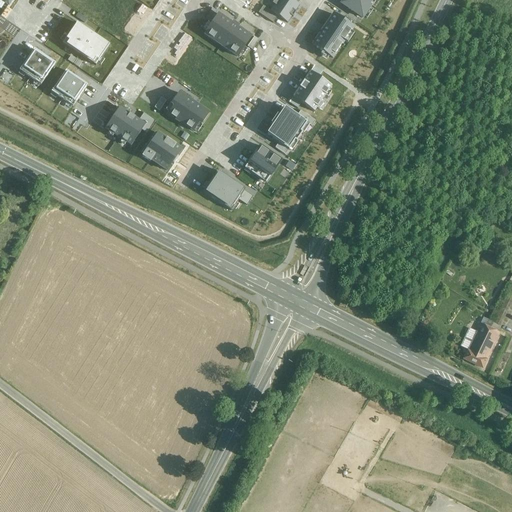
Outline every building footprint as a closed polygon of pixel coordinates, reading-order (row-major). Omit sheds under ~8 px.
[(263,7),(258,14),(273,23),(277,17),(287,24),(299,6),(289,0),(277,0),(270,11),(263,7)] [(368,10),(352,0),(344,0),(339,9),(363,24),(371,12),(368,10)] [(352,0),(368,10),(374,0),(352,0)] [(218,14),(203,36),(238,58),(252,37),(239,28),(240,27),(232,22),(231,23),(218,14)] [(354,32),(332,17),(309,50),(332,65),(354,32)] [(78,30),(65,51),(98,72),(111,51),(78,30)] [(34,52),(19,74),(43,90),(58,69),(34,52)] [(66,71),(52,93),(73,107),(87,85),(66,71)] [(309,74),(293,99),(314,112),(330,87),(309,74)] [(179,93),(170,106),(172,108),(167,116),(193,133),(198,125),(201,127),(209,113),(179,93)] [(161,110),(165,100),(161,98),(156,108),(161,110)] [(119,108),(105,129),(131,146),(142,130),(147,134),(155,121),(143,114),(138,121),(119,108)] [(277,115),(271,125),(273,126),(267,136),(278,144),(275,148),(286,155),(295,141),(297,142),(303,133),(301,132),(307,124),(312,127),(315,122),(300,112),(297,117),(285,109),(279,117),(277,115)] [(156,132),(141,154),(167,172),(182,150),(156,132)] [(259,146),(244,169),(267,184),(282,161),(259,146)] [(217,172),(203,193),(231,211),(245,191),(217,172)] [(511,285),(508,284),(498,304),(490,320),(485,318),(481,325),(497,332),(511,301),(511,285)] [(465,360),(468,361),(483,368),(499,334),(481,325),(465,360)]
